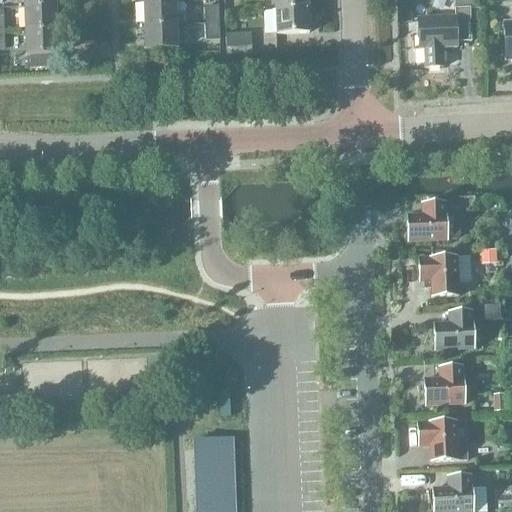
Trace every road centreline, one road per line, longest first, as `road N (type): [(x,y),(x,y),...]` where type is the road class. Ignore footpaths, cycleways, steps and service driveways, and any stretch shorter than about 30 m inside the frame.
road 1 (unclassified): [(373,511),(362,272)]
road 2 (unclassified): [(289,511),(278,276)]
road 3 (unclassified): [(0,149),(205,138)]
road 4 (unclassified): [(278,276),(215,265),(205,138)]
road 5 (residential): [(357,131),(511,124)]
road 6 (unclassified): [(205,138),(357,131)]
road 7 (residential): [(357,131),(353,0)]
